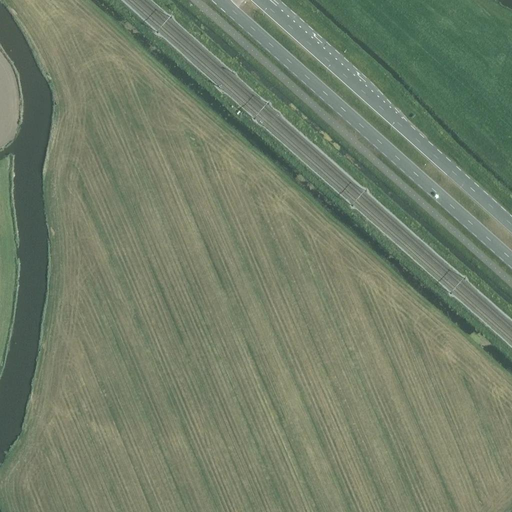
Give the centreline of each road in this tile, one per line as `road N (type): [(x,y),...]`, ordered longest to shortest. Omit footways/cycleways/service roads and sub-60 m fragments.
road 1 (primary): [(220,0),(511,260)]
road 2 (primary): [(511,226),(258,0)]
